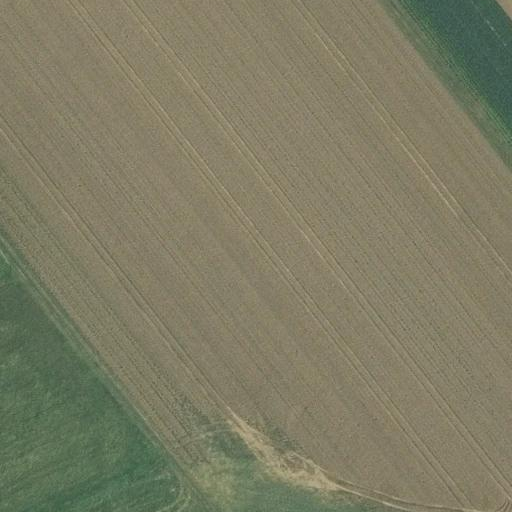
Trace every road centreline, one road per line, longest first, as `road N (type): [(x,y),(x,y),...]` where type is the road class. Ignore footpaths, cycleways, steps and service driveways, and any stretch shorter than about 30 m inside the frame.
road 1 (track): [(0,243),(204,511)]
road 2 (track): [(511,151),(394,0)]
